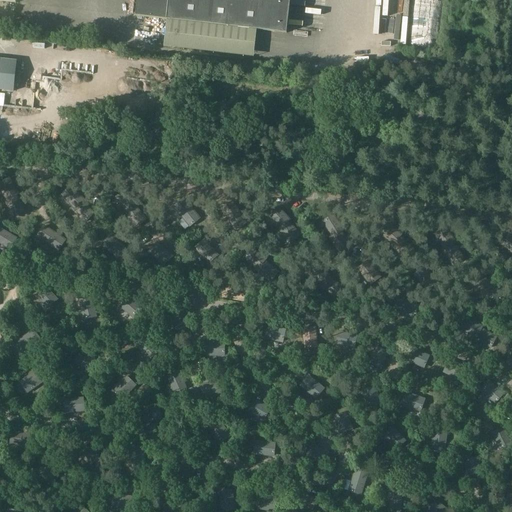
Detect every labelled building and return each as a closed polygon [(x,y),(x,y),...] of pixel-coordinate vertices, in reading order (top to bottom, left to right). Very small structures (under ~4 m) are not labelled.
[(0,0),(0,1),(15,3),(15,0),(137,0),(135,17),(167,20),(164,48),(253,57),(256,31),(286,34),(290,0),(0,0)] [(0,189),(6,200),(15,196),(17,195),(9,179),(0,183),(0,189)] [(69,185),(61,194),(73,206),(73,207),(79,200),(81,202),(83,199),(69,185)] [(125,189),(115,197),(126,211),(133,206),(134,207),(137,205),(125,189)] [(15,196),(6,200),(4,202),(13,217),(24,211),(15,196)] [(183,198),(173,206),(189,226),(199,219),(183,198)] [(73,207),(73,206),(71,209),(85,223),(93,214),(81,202),(79,200),(73,207)] [(232,201),(221,208),(235,230),(246,223),(232,201)] [(126,211),(124,212),(136,227),(145,221),(134,207),(133,206),(126,211)] [(287,222),(288,222),(289,221),(277,207),(268,216),(280,229),(287,222)] [(340,231),(340,232),(342,230),(333,215),(322,222),(331,237),(340,231)] [(287,222),(280,229),(278,230),(290,244),(299,235),(288,222),(287,222)] [(399,237),(401,235),(387,223),(379,233),(392,244),(399,237)] [(65,240),(44,227),(37,237),(57,251),(65,240)] [(0,228),(0,243),(10,249),(16,238),(0,228)] [(452,243),(453,244),(455,242),(444,228),(434,235),(444,249),(452,243)] [(340,231),(331,237),(329,238),(339,253),(350,246),(340,232),(340,231)] [(109,235),(101,246),(117,259),(125,248),(109,235)] [(511,237),(509,235),(501,245),(511,253),(511,237)] [(399,237),(392,244),(390,246),(404,258),(412,248),(405,242),(399,237)] [(203,239),(194,247),(208,264),(217,255),(203,239)] [(157,242),(148,252),(164,266),(172,255),(157,242)] [(452,243),(444,249),(442,250),(452,265),(463,258),(453,244),(452,243)] [(251,247),(243,257),(256,268),(257,268),(261,261),(263,262),(265,258),(251,247)] [(256,268),(255,270),(270,282),(277,273),(263,262),(261,261),(257,268),(256,268)] [(314,262),(306,272),(320,283),(326,276),(328,277),(329,274),(318,265),(314,262)] [(367,262),(357,270),(370,285),(380,277),(373,268),(367,262)] [(423,267),(414,275),(427,291),(436,284),(429,276),(423,267)] [(480,272),(469,282),(489,302),(499,293),(480,272)] [(320,283),(319,285),(334,297),(341,288),(335,282),(328,277),(326,276),(320,283)] [(45,288),(36,296),(47,308),(57,300),(45,288)] [(90,296),(79,298),(84,320),(95,317),(90,296)] [(127,297),(119,306),(132,317),(140,308),(127,297)] [(398,300),(395,313),(404,315),(415,317),(418,304),(398,300)] [(184,311),(170,312),(172,331),(185,330),(184,311)] [(466,317),(460,328),(466,332),(475,336),(480,328),(481,329),(483,326),(466,317)] [(267,325),(264,338),(282,342),(285,329),(275,327),(267,325)] [(307,327),(301,328),(304,349),(317,347),(315,326),(307,327)] [(480,328),(475,336),(474,339),(484,344),(490,348),(496,337),(481,329),(480,328)] [(17,342),(24,352),(41,339),(34,329),(26,335),(17,342)] [(338,331),(335,344),(353,348),(357,335),(346,332),(338,331)] [(136,346),(148,360),(158,352),(151,345),(146,338),(136,346)] [(204,343),(204,356),(224,356),(224,343),(204,343)] [(388,351),(375,346),(369,363),(382,368),(388,351)] [(412,348),(407,361),(424,368),(429,356),(419,352),(412,348)] [(78,352),(73,365),(90,372),(95,358),(90,356),(78,352)] [(449,360),(443,372),(460,380),(466,368),(455,363),(449,360)] [(166,375),(173,394),(186,388),(178,370),(166,375)] [(37,371),(20,383),(27,393),(44,381),(37,371)] [(126,376),(111,391),(122,400),(136,385),(126,376)] [(308,376),(300,386),(309,394),(315,398),(323,388),(308,376)] [(199,384),(203,398),(221,393),(217,379),(210,382),(199,384)] [(488,380),(480,390),(496,404),(504,394),(496,386),(488,380)] [(373,386),(361,393),(370,409),(382,402),(377,394),(373,386)] [(405,392),(401,405),(421,412),(425,399),(414,395),(405,392)] [(83,399),(63,400),(64,413),(84,412),(84,411),(83,399)] [(254,400),(247,411),(264,420),(270,409),(263,405),(254,400)] [(159,407),(141,411),(144,423),(161,420),(159,407)] [(346,412),(334,416),(337,425),(340,434),(353,429),(346,412)] [(208,429),(221,444),(231,435),(219,420),(208,429)] [(393,427),(383,436),(390,444),(395,450),(406,441),(393,427)] [(503,427),(491,433),(500,450),(511,444),(511,443),(506,432),(503,427)] [(447,433),(433,431),(430,451),(436,452),(444,453),(447,433)] [(10,432),(9,444),(28,446),(29,433),(21,432),(10,432)] [(254,441),(253,455),(274,456),(275,443),(267,442),(254,441)] [(314,443),(306,454),(322,464),(329,453),(320,447),(314,443)] [(80,446),(78,460),(98,462),(99,448),(89,447),(80,446)] [(141,447),(129,449),(133,471),(146,468),(141,447)] [(178,475),(192,479),(194,471),(197,458),(182,455),(178,475)] [(479,459),(467,458),(465,478),(471,478),(478,479),(479,459)] [(47,468),(38,467),(36,480),(54,482),(56,469),(47,468)] [(362,471),(354,469),(348,491),(361,494),(367,473),(362,471)] [(218,492),(222,511),(226,511),(236,509),(231,489),(223,491),(218,492)] [(300,492),(294,504),(312,511),(317,500),(307,495),(300,492)] [(401,492),(388,492),(387,511),(400,511),(401,500),(401,492)] [(113,495),(112,508),(129,510),(131,497),(113,495)] [(258,496),(256,509),(274,511),(277,499),(264,497),(258,496)] [(428,504),(425,508),(429,511),(448,511),(449,511),(433,498),(428,504)] [(162,511),(181,511),(182,501),(169,501),(163,500),(162,511)]
